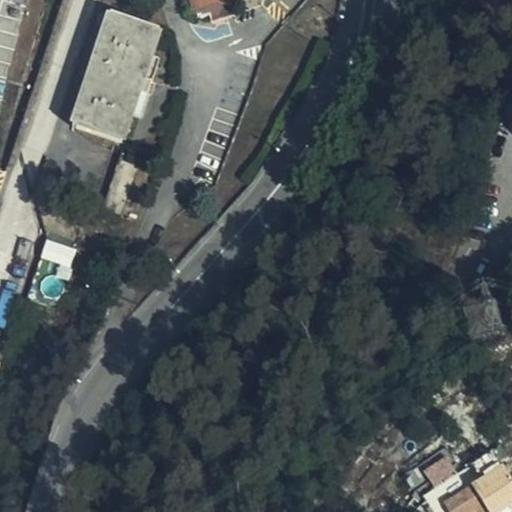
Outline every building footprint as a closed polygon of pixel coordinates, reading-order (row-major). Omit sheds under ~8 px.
[(281,0),(200,0),(210,32),(236,24),(244,21),(243,15),(283,2),(281,0)] [(169,48),(166,37),(122,23),(82,140),(110,150),(116,125),(161,69),(163,67),(169,48)] [(163,67),(161,69),(155,90),(164,93),(171,70),(163,67)] [(116,125),(110,150),(132,156),(141,127),(149,104),(159,107),(164,93),(155,90),(161,69),(116,125)] [(149,104),(141,127),(151,130),(159,107),(149,104)] [(111,226),(147,239),(172,180),(134,165),(111,226)] [(484,480),(472,488),(486,511),(492,511),(500,508),(484,480)] [(486,511),(472,488),(444,504),(448,511),(486,511)]
